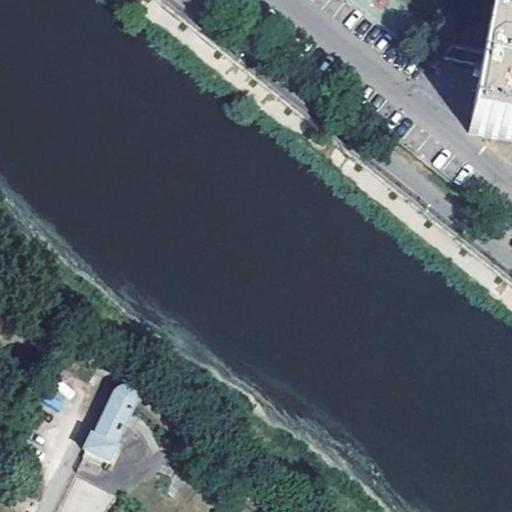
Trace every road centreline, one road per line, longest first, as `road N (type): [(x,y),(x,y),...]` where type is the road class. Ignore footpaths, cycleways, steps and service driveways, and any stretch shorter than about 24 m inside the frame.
road 1 (residential): [(285,0),(511,182)]
road 2 (residential): [(45,511),(108,377)]
